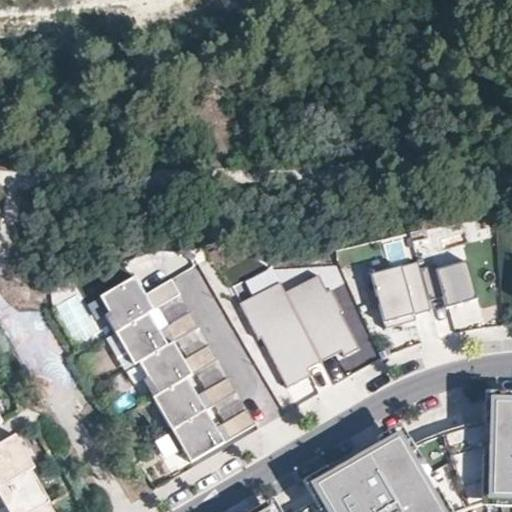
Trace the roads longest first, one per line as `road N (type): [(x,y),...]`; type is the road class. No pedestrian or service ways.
road 1 (residential): [(194,511),(417,387),(511,366)]
road 2 (unknown): [(284,461),(182,281)]
